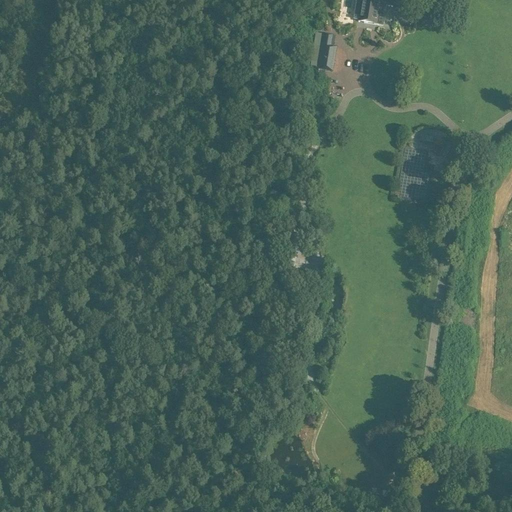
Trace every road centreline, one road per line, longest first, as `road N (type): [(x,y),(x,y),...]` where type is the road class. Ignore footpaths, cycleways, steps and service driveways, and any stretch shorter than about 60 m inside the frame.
road 1 (track): [(414,462),(465,163),(482,135),(511,114)]
road 2 (track): [(473,146),(430,109),(379,103),(351,69)]
road 3 (track): [(45,0),(41,57),(0,115)]
